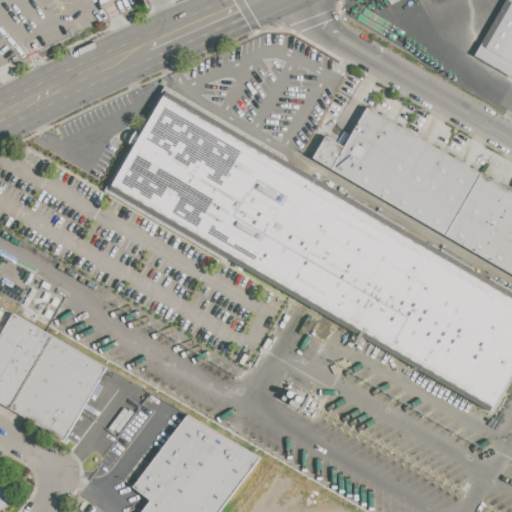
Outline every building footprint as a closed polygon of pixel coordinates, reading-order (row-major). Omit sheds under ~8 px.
[(511,0),(506,0),(474,55),(511,76),(511,0)] [(108,190),(166,90),(511,288),(511,383),(496,412),(108,190)] [(311,160),(511,275),(511,192),(368,110),(347,148),(325,136),(311,160)] [(0,331),(10,313),(51,334),(10,409),(0,403),(0,331)] [(51,334),(107,365),(66,440),(10,409),(51,334)] [(186,416),(261,457),(218,511),(143,511),(153,502),(131,487),(186,416)] [(0,510),(14,503),(0,475),(0,510)]
